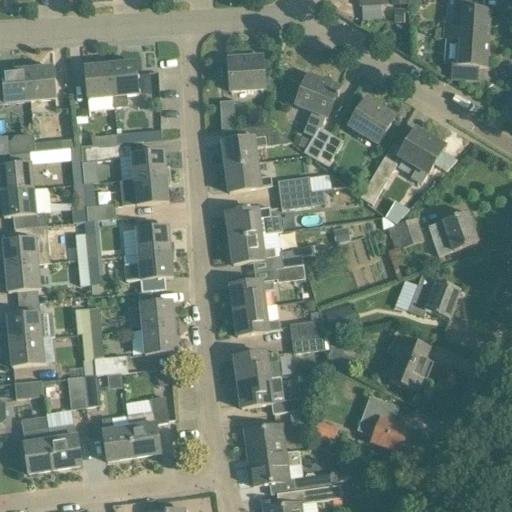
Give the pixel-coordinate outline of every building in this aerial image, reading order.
[(359,0),(360,8),(388,7),(387,0),(359,0)] [(445,20),(445,31),(490,34),(491,12),(480,11),(481,0),(454,0),(454,10),(462,11),(461,21),(445,20)] [(395,24),(404,25),(405,11),(395,11),(395,24)] [(490,34),(445,31),(444,41),(460,42),(458,67),(452,66),(451,82),(478,83),(479,69),(487,70),(490,34)] [(229,61),(231,94),(265,92),(263,58),(229,61)] [(136,64),(111,67),(115,110),(129,109),(128,98),(139,97),(136,64)] [(111,67),(85,69),(88,102),(92,101),(93,111),(114,109),(111,67)] [(53,69),(29,71),(32,104),(56,101),(53,69)] [(3,74),(4,86),(0,86),(0,106),(32,104),(29,71),(3,74)] [(340,89),(308,77),(296,108),(312,115),(304,135),(314,139),(304,155),(317,162),(332,137),(322,131),(326,120),(327,121),(340,89)] [(349,129),(378,146),(396,118),(367,100),(349,129)] [(220,104),(222,134),(237,133),(235,103),(220,104)] [(250,140),(223,144),(226,169),(257,165),(255,150),(293,145),(270,127),(249,130),(250,140)] [(399,159),(428,176),(446,148),(416,130),(399,159)] [(131,136),(117,137),(118,146),(144,143),(143,134),(131,136)] [(35,145),(34,136),(15,138),(10,145),(11,157),(36,154),(35,145)] [(117,137),(92,139),(93,148),(109,147),(118,146),(117,137)] [(306,150),(309,142),(296,137),(293,145),(306,150)] [(332,137),(317,162),(329,170),(344,144),(332,137)] [(61,142),(35,145),(36,154),(62,151),(61,142)] [(83,165),(83,166),(92,165),(111,163),(109,147),(93,148),(81,149),(83,161),(83,165)] [(132,157),(134,183),(167,179),(164,154),(132,157)] [(397,167),(385,160),(361,200),(373,207),(397,167)] [(73,162),(76,189),(83,188),(80,161),(73,162)] [(257,165),(226,169),(230,195),(262,191),(261,190),(273,188),(272,178),(259,180),(257,165)] [(0,169),(0,174),(2,195),(35,192),(32,166),(0,169)] [(167,179),(134,183),(121,184),(123,208),(137,207),(137,208),(169,205),(167,179)] [(278,184),(280,198),(312,194),(310,179),(278,184)] [(86,212),(88,212),(88,209),(96,208),(94,187),(83,188),(86,212)] [(83,188),(76,189),(78,213),(86,212),(83,188)] [(35,192),(2,195),(4,220),(14,219),(15,232),(47,229),(46,216),(37,217),(35,192)] [(320,193),(312,194),(314,206),(322,205),(320,193)] [(312,194),(280,198),(282,213),(314,209),(314,206),(312,194)] [(116,206),(96,208),(88,209),(88,212),(89,224),(117,221),(116,206)] [(258,211),(227,216),(230,242),(262,238),(282,234),(280,220),(272,221),(270,211),(258,213),(258,211)] [(429,230),(439,259),(478,245),(468,215),(429,230)] [(416,221),(388,230),(396,253),(424,244),(416,221)] [(6,270),(38,267),(51,266),(47,229),(15,232),(16,243),(4,245),(6,270)] [(136,232),(139,258),(171,256),(169,229),(136,232)] [(351,243),(348,229),(333,232),(336,246),(351,243)] [(97,235),(85,237),(87,263),(100,262),(97,235)] [(77,237),(80,263),(87,263),(85,237),(77,237)] [(262,238),(230,242),(234,267),(265,263),(265,262),(277,260),(276,250),(264,251),(262,238)] [(293,253),(281,255),(284,270),(304,267),(303,259),(315,256),(315,255),(324,253),(323,247),(293,251),(293,253)] [(171,256),(139,258),(139,266),(126,267),(128,285),(141,284),(141,283),(174,280),(171,256)] [(100,262),(87,263),(90,286),(91,286),(100,285),(102,285),(100,262)] [(87,263),(80,263),(82,287),(90,286),(87,263)] [(38,267),(6,270),(8,295),(40,292),(38,267)] [(304,267),(277,271),(279,285),(306,282),(304,267)] [(405,283),(395,309),(424,320),(426,314),(450,323),(461,293),(421,279),(417,289),(405,283)] [(231,288),(234,314),(265,309),(263,293),(275,292),(274,283),(262,285),(262,283),(231,288)] [(100,285),(91,286),(92,297),(101,296),(100,285)] [(139,307),(142,332),(175,329),(173,304),(139,307)] [(265,309),(234,314),(238,339),(270,335),(269,333),(281,331),(280,322),(267,324),(265,309)] [(100,310),(90,311),(93,336),(103,336),(100,310)] [(76,313),(77,338),(82,338),(93,336),(90,311),(76,313)] [(340,311),(326,316),(333,336),(347,331),(340,311)] [(8,319),(10,344),(43,341),(40,316),(8,319)] [(291,327),(293,341),(323,337),(322,324),(291,327)] [(175,329),(142,332),(144,358),(178,355),(175,329)] [(93,336),(82,338),(85,363),(95,362),(93,336)] [(103,336),(93,336),(95,362),(96,362),(105,361),(103,336)] [(323,337),(293,341),(295,357),(325,353),(323,337)] [(390,359),(398,362),(390,384),(418,395),(423,381),(427,382),(434,365),(426,363),(431,350),(398,338),(390,359)] [(43,341),(10,344),(13,370),(45,367),(43,341)] [(345,346),(333,344),(330,355),(343,357),(345,346)] [(235,360),(238,387),(282,380),(280,365),(279,365),(277,355),(267,356),(267,355),(235,360)] [(105,361),(96,362),(98,378),(129,375),(127,359),(105,361)] [(171,384),(164,372),(154,378),(162,390),(171,384)] [(98,378),(82,379),(86,410),(101,408),(98,378)] [(86,410),(82,379),(68,381),(72,413),(86,410)] [(282,380),(238,387),(242,411),(273,407),(274,417),(291,414),(301,413),(309,412),(313,399),(285,403),(282,380)] [(15,386),(17,402),(44,399),(42,383),(15,386)] [(358,433),(374,439),(372,444),(400,455),(409,431),(394,425),(399,410),(370,399),(358,433)] [(153,414),(128,418),(135,460),(161,456),(156,427),(169,425),(166,400),(151,402),(153,414)] [(301,413),(291,414),(293,427),(303,426),(301,413)] [(135,460),(128,418),(103,422),(104,435),(108,464),(135,460)] [(51,443),(49,431),(47,419),(23,422),(25,434),(23,435),(25,447),(29,476),(56,472),(51,443)] [(311,436),(333,446),(340,430),(318,421),(311,436)] [(74,426),(49,431),(51,443),(56,472),(82,468),(77,439),(74,426)] [(245,432),(249,461),(285,456),(281,427),(245,432)] [(285,456),(249,461),(253,488),(272,486),(274,498),(358,486),(356,466),(328,453),(330,476),(309,479),(304,480),(299,454),(285,456)] [(282,508),(264,510),(264,511),(301,511),(301,508),(358,500),(356,486),(280,497),(282,508)]
